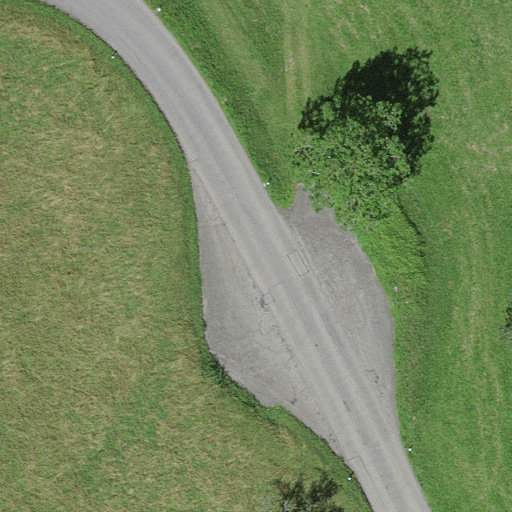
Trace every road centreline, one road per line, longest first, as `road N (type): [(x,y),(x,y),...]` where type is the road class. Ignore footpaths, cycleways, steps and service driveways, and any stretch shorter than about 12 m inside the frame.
road 1 (tertiary): [(86,0),(120,20),(169,78),(276,264),(402,511)]
road 2 (track): [(276,264),(288,161),(286,64)]
